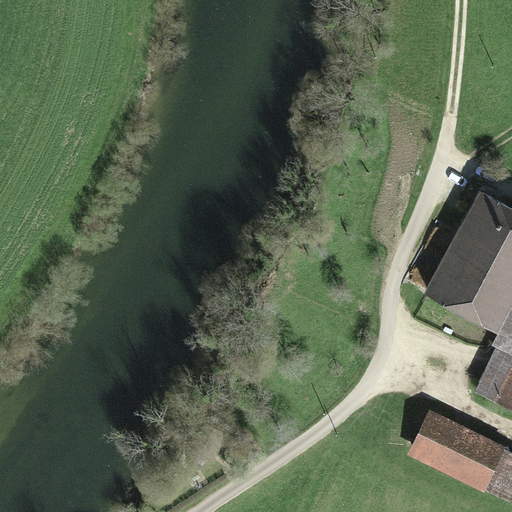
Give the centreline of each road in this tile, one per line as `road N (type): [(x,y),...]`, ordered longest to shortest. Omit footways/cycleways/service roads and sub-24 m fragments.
road 1 (unclassified): [(196,511),(319,428),(381,367),(393,273),(432,193),(450,117)]
road 2 (track): [(381,367),(511,426)]
road 3 (track): [(447,398),(466,354),(390,319)]
